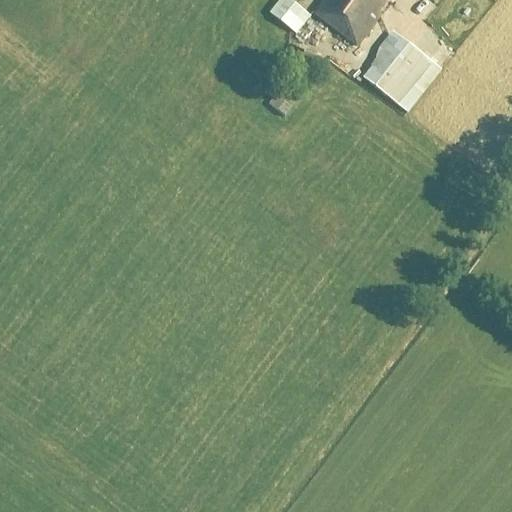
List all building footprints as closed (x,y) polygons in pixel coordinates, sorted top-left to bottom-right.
[(380,0),(325,0),(312,19),(354,49),(382,8),(377,4),(380,0)] [(286,4),(273,20),(285,30),(299,14),(293,9),(286,4)] [(394,110),(427,69),(398,45),(365,86),(394,110)] [(298,94),(316,70),(287,48),(269,72),(298,94)] [(283,116),(295,100),(279,89),(267,105),(283,116)]
